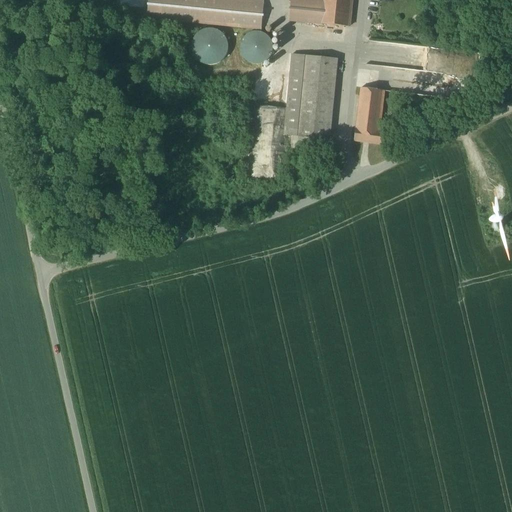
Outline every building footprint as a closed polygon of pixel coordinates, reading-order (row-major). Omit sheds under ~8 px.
[(261,0),(146,0),(146,13),(260,23),(261,0)] [(288,0),(286,15),(322,19),(321,22),(354,25),(355,0),(288,0)] [(200,25),(193,26),(189,29),(186,34),(185,42),(186,47),(189,51),(195,54),(204,54),(211,50),(214,45),(215,39),(213,33),(209,28),(200,25)] [(248,26),(241,28),(237,31),(233,36),(233,43),(234,48),(237,52),(242,56),(251,56),(258,52),(261,47),(263,40),(261,34),(256,29),(248,26)] [(330,134),(336,54),(292,50),(286,131),(330,134)] [(386,86),(359,82),(352,130),(379,134),(386,86)]
